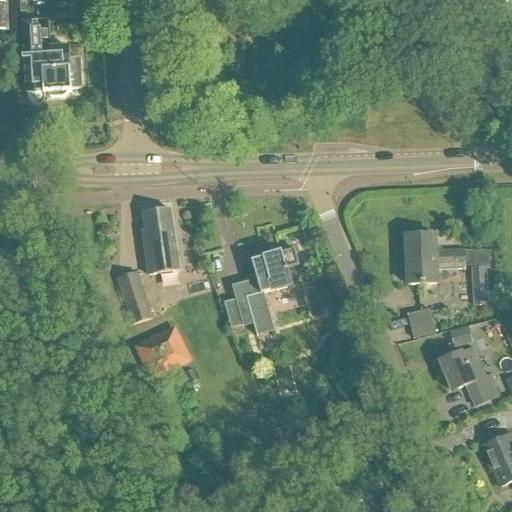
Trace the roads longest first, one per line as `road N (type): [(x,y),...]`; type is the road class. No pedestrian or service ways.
road 1 (residential): [(453,511),(317,194),(316,166)]
road 2 (secondary): [(316,166),(134,173)]
road 3 (secondary): [(493,158),(316,166)]
road 4 (residential): [(134,173),(126,0)]
road 5 (secondary): [(134,173),(0,176)]
